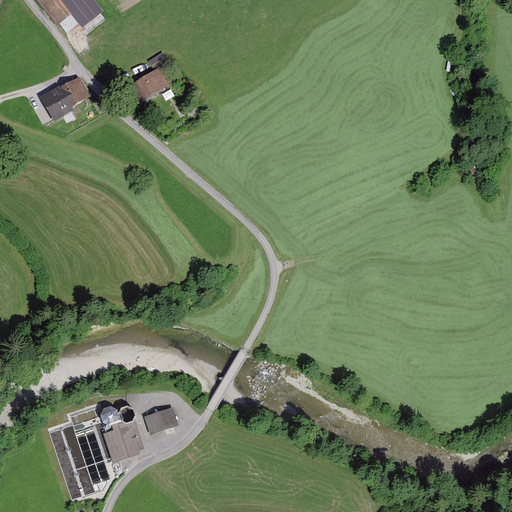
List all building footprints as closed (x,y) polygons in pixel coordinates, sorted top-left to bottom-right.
[(75,14),(64,0),(40,0),(38,2),(58,28),(75,14)] [(95,0),(64,0),(75,14),(84,25),(103,10),(95,0)] [(162,71),(131,88),(140,104),(171,87),(162,71)] [(60,89),(41,100),(55,124),(75,113),(73,109),(90,99),(80,81),(61,91),(60,89)] [(134,449),(140,447),(131,422),(134,417),(132,410),(126,407),(119,409),(116,415),(115,411),(109,408),(102,410),(99,417),(101,423),(109,447),(108,447),(113,461),(136,454),(134,449)] [(144,418),(149,431),(174,423),(170,409),(144,418)]
